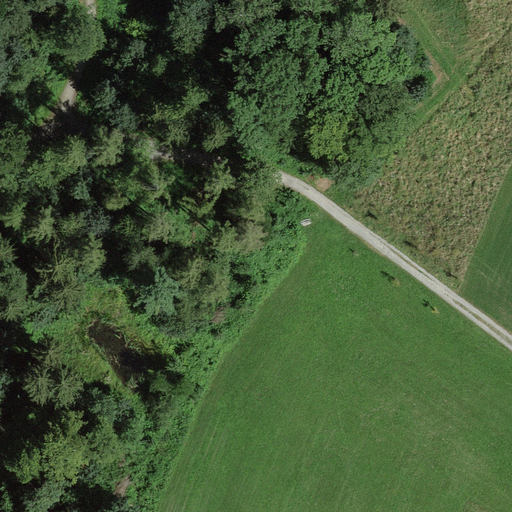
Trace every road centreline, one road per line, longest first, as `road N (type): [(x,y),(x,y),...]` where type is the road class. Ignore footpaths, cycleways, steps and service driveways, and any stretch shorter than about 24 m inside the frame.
road 1 (track): [(67,116),(284,174),(511,342)]
road 2 (track): [(0,172),(67,116),(85,0)]
